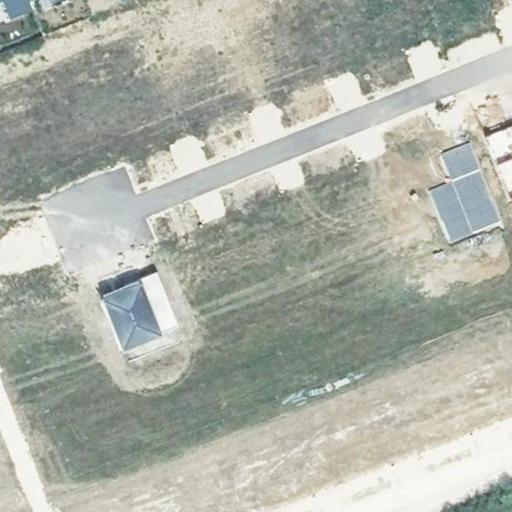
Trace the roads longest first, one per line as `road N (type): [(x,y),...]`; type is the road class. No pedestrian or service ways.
road 1 (residential): [(98,220),(511,60)]
road 2 (residential): [(370,511),(511,456)]
